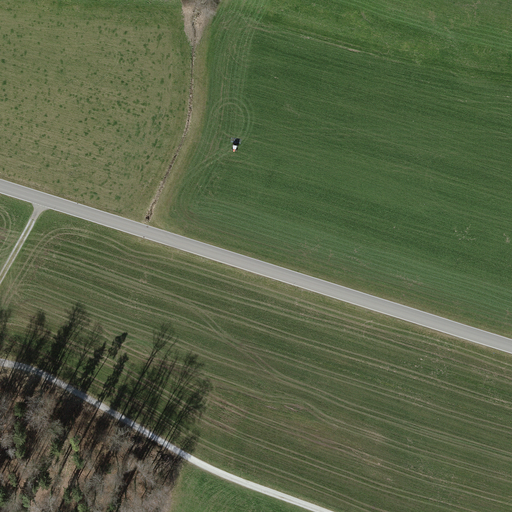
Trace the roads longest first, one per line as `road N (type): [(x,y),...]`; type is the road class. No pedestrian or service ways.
road 1 (tertiary): [(0,186),(511,347)]
road 2 (track): [(0,358),(326,511)]
